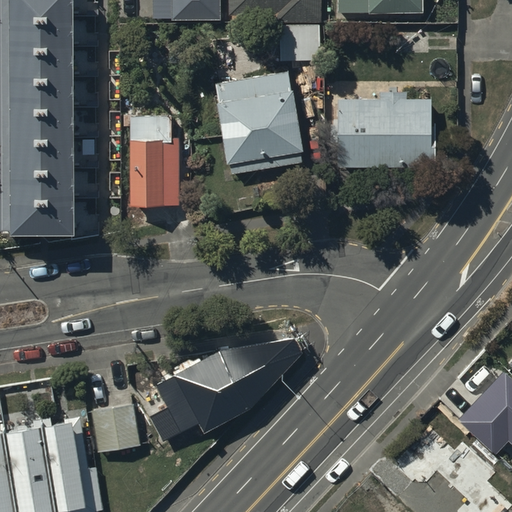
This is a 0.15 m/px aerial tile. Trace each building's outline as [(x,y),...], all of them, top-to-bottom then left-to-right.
[(76,0),(13,0),(16,241),(79,240),(76,0)] [(221,0),(172,0),(173,21),(221,20),(221,0)] [(228,0),(228,18),(276,18),(276,24),(319,24),(318,0),(228,0)] [(336,0),(336,17),(421,17),(420,0),(336,0)] [(319,27),(280,27),(279,64),(319,64),(319,27)] [(289,75),(214,88),(217,107),(215,107),(225,170),(229,169),(230,178),(303,167),(289,75)] [(379,103),(337,103),(337,170),(429,170),(429,104),(405,104),(405,95),(379,95),(379,103)] [(129,120),(129,210),(179,210),(179,145),(171,145),(171,120),(129,120)] [(511,338),(501,350),(511,360),(511,338)] [(221,353),(156,385),(168,408),(151,417),(164,442),(201,423),(206,433),(251,410),(304,354),(296,341),(221,353)] [(511,370),(500,359),(456,405),(491,439),(504,426),(511,433),(511,370)] [(135,405),(92,412),(99,453),(142,446),(135,405)] [(50,420),(45,421),(58,511),(100,511),(104,511),(97,468),(89,470),(81,417),(67,419),(68,426),(52,429),(50,420)] [(57,511),(43,420),(34,421),(36,429),(7,434),(20,511),(57,511)] [(454,450),(429,426),(393,464),(413,483),(428,482),(437,472),(468,499),(457,511),(506,511),(511,506),(511,503),(488,481),(495,472),(462,442),(454,450)] [(0,434),(0,511),(17,511),(5,434),(0,434)] [(405,511),(389,496),(373,511),(405,511)]
